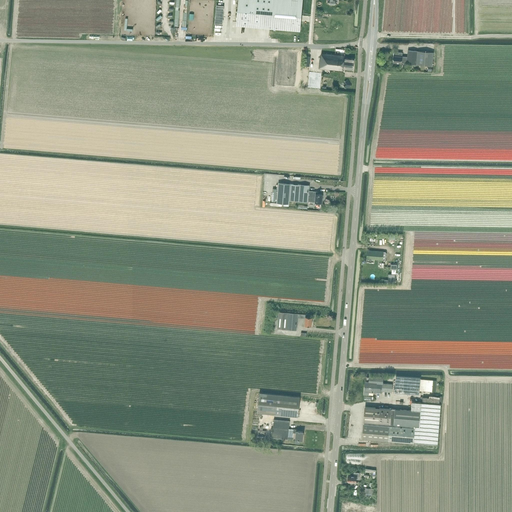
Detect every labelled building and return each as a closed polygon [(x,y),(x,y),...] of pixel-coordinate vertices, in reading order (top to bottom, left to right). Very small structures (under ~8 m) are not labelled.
[(300,30),(303,0),(300,0),(239,0),(237,25),(300,30)] [(340,55),(341,49),(337,49),(336,55),(324,53),(324,51),(323,50),(322,58),(321,58),(320,69),(343,71),(344,68),(353,69),(354,59),(344,58),(345,55),(340,55)] [(432,67),(433,52),(408,50),(407,57),(402,57),(402,52),(394,52),(393,62),(401,63),(407,64),(432,67)] [(321,74),(310,72),(308,88),(319,89),(321,74)] [(344,84),(346,88),(352,85),(348,79),(344,81),(345,83),(344,84)] [(300,185),(279,183),(277,203),(290,204),(290,200),(298,200),(298,202),(300,202),(300,203),(306,204),(306,201),(308,202),(308,198),(312,198),(312,195),(316,195),(315,202),(322,203),(323,195),(318,194),(318,192),(309,191),(309,186),(300,185)] [(383,252),(372,251),(367,250),(367,258),(382,260),(383,252)] [(399,260),(391,259),(389,267),(393,268),(393,270),(397,271),(399,260)] [(395,274),(388,274),(388,280),(385,280),(385,283),(395,283),(395,274)] [(278,316),(277,328),(287,329),(296,330),(297,317),(298,313),(288,312),(288,313),(279,312),(278,316)] [(301,314),(301,317),(305,318),(305,325),(311,326),(312,317),(307,317),(307,314),(301,314)] [(383,378),(372,377),(369,377),(369,382),(365,381),(365,386),(364,386),(364,394),(368,395),(369,391),(376,392),(376,383),(382,383),(382,389),(381,389),(381,390),(382,390),(392,391),(392,383),(382,383),(383,378)] [(435,381),(424,379),(423,391),(435,391),(435,381)] [(297,417),(299,396),(259,393),(257,413),(297,417)] [(412,402),(411,409),(411,410),(420,411),(419,426),(414,426),(413,442),(438,444),(441,404),(412,402)] [(411,410),(372,407),(365,407),(363,439),(413,443),(413,442),(414,426),(419,426),(420,411),(411,410)] [(273,426),(272,437),(287,439),(288,436),(293,436),(293,432),(296,432),(295,439),(295,443),(299,443),(299,442),(300,441),(300,440),(302,440),(303,431),(297,431),(297,430),(288,429),(289,421),(274,419),(273,426)] [(358,478),(359,473),(354,472),(354,476),(348,475),(348,481),(356,482),(356,478),(358,478)] [(374,489),(366,488),(365,496),(373,497),(374,489)]
